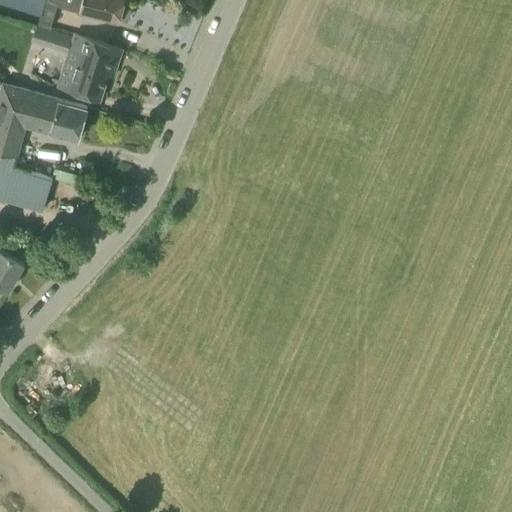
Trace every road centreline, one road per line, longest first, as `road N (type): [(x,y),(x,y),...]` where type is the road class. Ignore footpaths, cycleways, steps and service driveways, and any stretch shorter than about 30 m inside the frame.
road 1 (unclassified): [(10,343),(136,215),(233,0)]
road 2 (residential): [(105,511),(0,407)]
